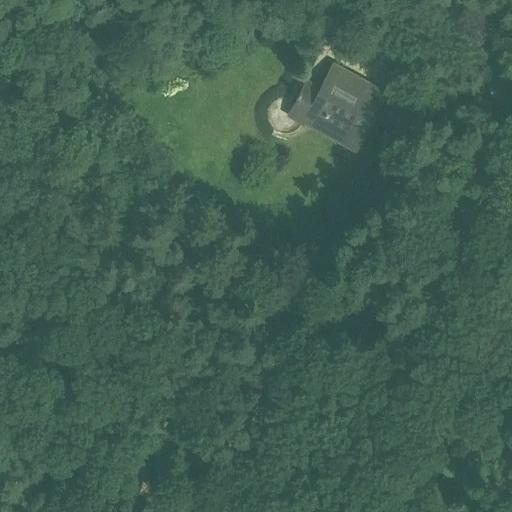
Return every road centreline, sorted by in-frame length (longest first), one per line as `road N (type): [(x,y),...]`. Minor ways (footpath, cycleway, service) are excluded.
road 1 (track): [(0,181),(242,511)]
road 2 (track): [(389,511),(511,285)]
road 3 (track): [(0,404),(98,311)]
